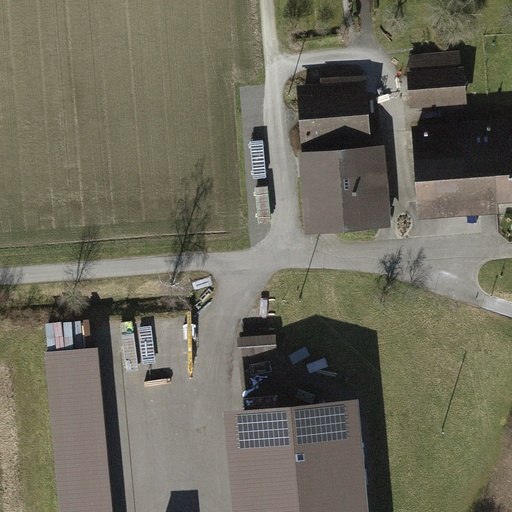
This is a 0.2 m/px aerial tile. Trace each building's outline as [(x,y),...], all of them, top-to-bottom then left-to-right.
[(459,54),(412,57),(415,99),(462,96),(459,54)] [(326,96),(303,98),(313,227),(378,222),(377,209),(359,210),(357,174),(369,173),(362,77),(324,79),(326,96)] [(490,125),(418,130),(423,201),(511,194),(511,147),(493,149),(493,139),(510,138),(508,120),(490,121),(490,125)] [(113,511),(100,347),(48,352),(61,511),(113,511)] [(371,511),(362,400),(229,411),(237,511),(371,511)]
